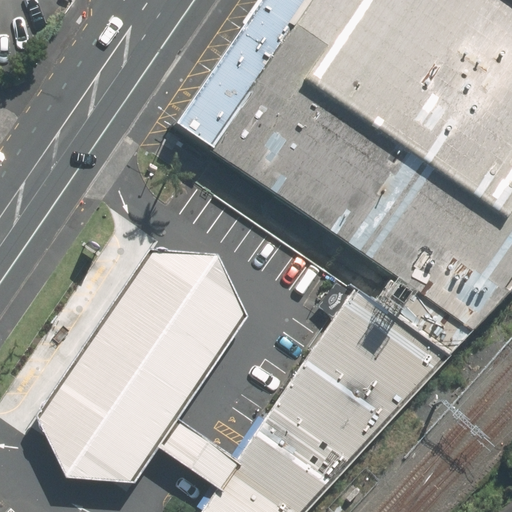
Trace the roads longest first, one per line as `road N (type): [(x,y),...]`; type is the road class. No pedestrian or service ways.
road 1 (secondary): [(156,0),(0,228)]
road 2 (unknown): [(0,421),(154,220)]
